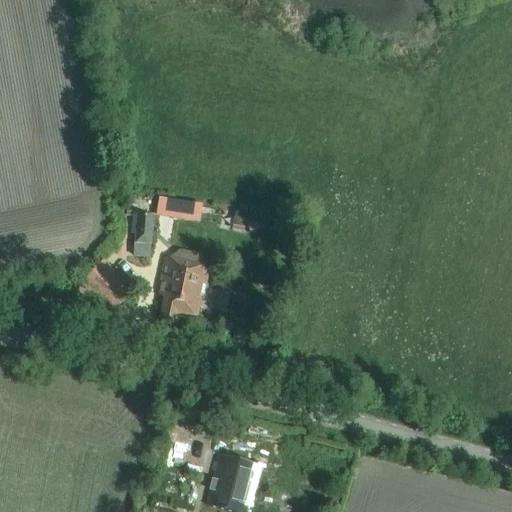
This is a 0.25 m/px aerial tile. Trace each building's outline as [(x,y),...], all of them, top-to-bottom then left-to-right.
[(206,219),(207,200),(162,198),(161,217),(206,219)] [(148,260),(149,245),(151,246),(153,217),(134,215),(132,235),(134,235),(134,244),(131,244),(130,259),(148,260)] [(197,318),(207,267),(166,259),(158,297),(164,298),(159,320),(177,324),(178,314),(197,318)] [(99,263),(74,288),(95,309),(101,302),(112,313),(122,302),(119,300),(125,294),(119,289),(122,286),(99,263)] [(211,444),(197,494),(235,504),(242,478),(268,485),(266,494),(292,501),(295,491),(296,492),(304,461),(288,457),(289,454),(275,450),(274,453),(258,449),(256,458),(248,456),(248,454),(211,444)]
